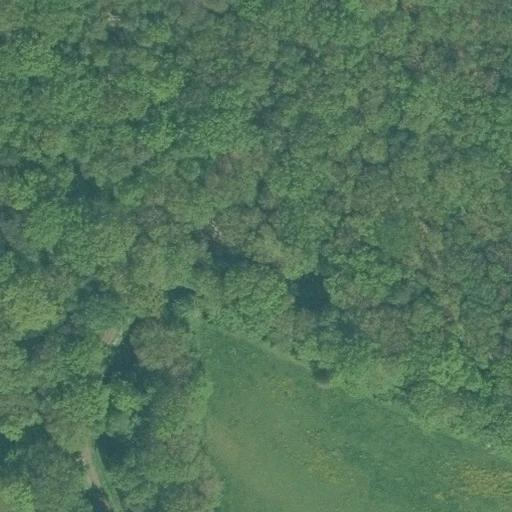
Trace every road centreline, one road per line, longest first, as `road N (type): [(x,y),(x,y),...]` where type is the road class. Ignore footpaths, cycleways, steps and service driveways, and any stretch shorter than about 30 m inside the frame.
road 1 (unclassified): [(511,378),(386,301),(224,241),(215,229),(212,193),(267,76),(280,0)]
road 2 (track): [(224,241),(147,283),(120,313),(88,375),(79,429),(108,511)]
